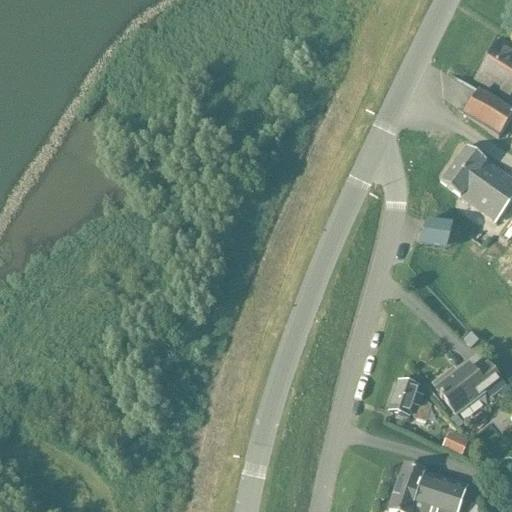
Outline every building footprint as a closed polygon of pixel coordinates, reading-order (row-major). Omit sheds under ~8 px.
[(511,48),(500,41),(473,83),(511,108),(511,107),(511,48)] [(499,140),(511,121),(511,118),(478,96),(464,117),(499,140)] [(485,163),(467,149),(441,184),(459,198),(485,163)] [(511,203),(511,183),(485,163),(459,198),(494,226),(511,203)] [(445,253),(451,229),(429,223),(423,247),(445,253)] [(441,390),(435,395),(454,418),(476,401),(486,393),(491,399),(498,394),(504,390),(487,368),(481,373),(478,376),(475,378),(468,369),(456,378),(459,381),(452,386),(450,383),(441,390)] [(418,409),(421,399),(416,397),(417,391),(398,385),(390,413),(409,419),(413,407),(418,409)] [(456,416),(451,421),(457,429),(462,424),(456,416)] [(441,450),(442,450),(460,459),(467,445),(468,443),(448,434),(448,436),(441,450)] [(467,490),(405,468),(389,511),(468,511),(473,498),(469,491),(467,490)]
